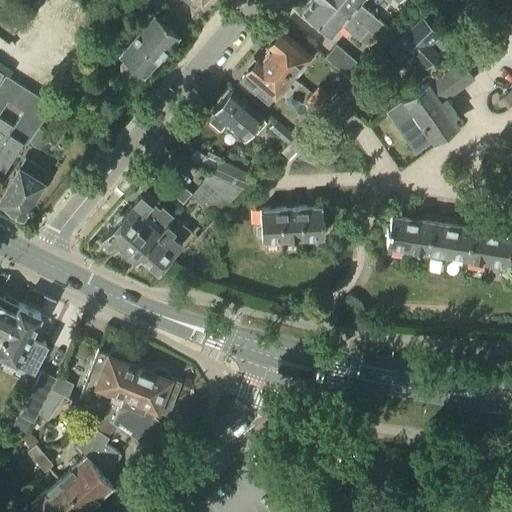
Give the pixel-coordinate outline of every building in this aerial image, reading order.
[(135,0),(150,14),(162,0),(135,0)] [(385,43),(333,0),(311,0),(303,10),(332,35),(341,25),(367,46),(372,40),(376,43),(379,40),(384,44),(385,43)] [(333,0),(385,43),(394,33),(359,4),(362,0),(333,0)] [(26,8),(10,5),(8,15),(24,18),(26,8)] [(453,19),(463,28),(472,18),(463,9),(453,19)] [(143,74),(177,34),(155,14),(120,54),(125,59),(121,63),(120,71),(122,73),(121,75),(122,76),(124,74),(127,77),(134,74),(138,69),(143,74)] [(424,66),(440,51),(429,40),(436,33),(421,17),(391,46),(406,62),(413,55),(424,66)] [(479,63),(479,62),(491,54),(475,31),(467,37),(476,48),(471,52),(479,63)] [(292,75),(295,72),(309,55),(282,32),(270,46),(272,48),(267,54),(292,75)] [(349,79),(360,65),(336,44),(324,58),(349,79)] [(479,63),(471,52),(387,111),(416,152),(457,123),(452,116),(457,113),(446,98),(474,77),(473,76),(483,68),(479,62),(479,63)] [(292,75),(267,54),(262,60),(260,58),(248,72),(242,80),(255,91),(261,83),(275,95),(292,75)] [(0,176),(22,142),(26,144),(29,140),(39,126),(54,105),(5,75),(0,82),(0,176)] [(323,102),(328,95),(318,86),(312,93),(323,102)] [(349,87),(338,97),(350,109),(361,99),(349,87)] [(256,131),(266,120),(232,90),(212,112),(214,114),(209,120),(220,130),(225,124),(242,139),(252,128),(256,131)] [(316,109),(323,102),(312,93),(306,100),(316,109)] [(507,107),(511,103),(511,96),(509,93),(501,100),(507,107)] [(277,122),(275,120),(268,128),(287,144),(296,135),(295,134),(289,129),(279,120),(277,122)] [(295,122),(289,129),(295,134),(301,127),(295,122)] [(39,126),(29,140),(39,148),(49,134),(39,126)] [(289,159),(311,136),(304,129),(282,152),(289,159)] [(48,171),(25,157),(19,166),(0,197),(0,201),(23,215),(34,196),(40,194),(44,187),(43,181),(48,171)] [(244,187),(250,174),(220,160),(214,174),(244,187)] [(191,195),(216,217),(244,188),(244,187),(214,174),(206,184),(203,181),(192,193),(191,195)] [(192,193),(186,188),(178,196),(185,202),(191,195),(192,193)] [(157,199),(146,194),(143,197),(141,195),(132,205),(131,204),(123,214),(119,214),(114,220),(114,224),(100,240),(101,246),(107,251),(113,251),(118,245),(145,212),(153,203),(157,199)] [(159,208),(153,203),(145,212),(118,245),(123,249),(122,250),(122,255),(129,261),(135,261),(140,254),(173,215),(162,206),(159,208)] [(322,217),(321,205),(302,207),(304,241),(318,241),(319,236),(323,235),(322,224),(329,224),(329,216),(322,217)] [(283,243),(304,241),(302,207),(281,208),(283,243)] [(283,243),(281,208),(260,209),(261,224),(256,227),(256,234),(261,237),(262,239),(265,239),(267,243),(283,243)] [(405,252),(411,217),(391,214),(389,225),(382,224),(381,232),(388,233),(386,244),(390,244),(390,249),(405,252)] [(151,271),(157,270),(191,231),(173,215),(140,254),(145,259),(144,259),(145,265),(151,271)] [(425,255),(431,220),(411,217),(405,252),(425,255)] [(446,258),(451,223),(431,220),(425,255),(446,258)] [(465,261),(470,226),(451,223),(446,258),(465,261)] [(485,264),(490,229),(470,226),(465,261),(485,264)] [(507,262),(511,234),(511,233),(490,229),(485,264),(501,266),(503,262),(507,262)] [(0,339),(14,311),(1,304),(2,303),(0,302),(0,339)] [(14,311),(0,339),(0,352),(16,361),(16,360),(33,369),(46,343),(29,335),(40,314),(19,303),(14,311)] [(126,360),(124,353),(115,350),(109,352),(108,354),(98,351),(79,403),(105,416),(113,421),(117,410),(135,365),(126,362),(126,360)] [(117,410),(113,421),(149,449),(158,436),(160,431),(159,426),(157,421),(152,418),(156,410),(167,415),(180,383),(170,379),(170,377),(168,371),(158,367),(152,371),(151,372),(135,365),(117,410)] [(45,400),(51,388),(56,377),(41,370),(19,414),(34,422),(45,400)] [(57,374),(56,377),(51,388),(65,395),(67,396),(74,383),(57,374)] [(51,388),(45,400),(57,406),(65,395),(51,388)] [(86,508),(113,485),(106,476),(122,454),(106,443),(109,437),(91,424),(78,444),(87,455),(60,478),(86,508)] [(44,470),(52,463),(35,443),(27,450),(44,470)] [(81,511),(86,508),(60,478),(31,503),(33,505),(24,511),(81,511)]
